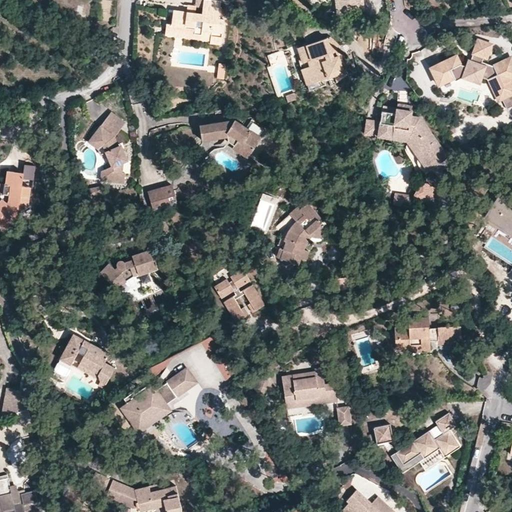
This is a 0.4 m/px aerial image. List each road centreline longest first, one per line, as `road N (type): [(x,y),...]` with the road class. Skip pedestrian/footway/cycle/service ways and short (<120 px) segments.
road 1 (unknown): [(0,294),(32,371),(25,417),(33,433),(74,455),(185,471)]
road 2 (unknown): [(505,374),(467,276),(338,318),(319,301),(316,266)]
road 3 (unknown): [(68,94),(64,137),(77,211),(61,231),(0,256)]
road 4 (residential): [(127,0),(123,57),(105,80),(80,92),(0,101)]
road 5 (residential): [(470,511),(511,364)]
road 6 (unknown): [(420,511),(414,499),(347,468),(285,485)]
